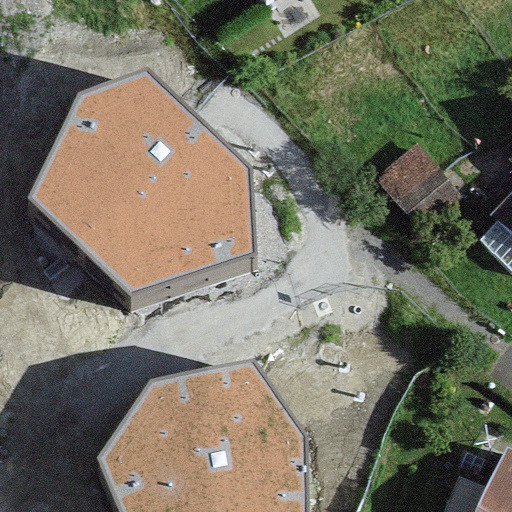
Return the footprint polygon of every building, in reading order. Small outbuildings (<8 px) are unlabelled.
[(262,0),(274,17),(300,0),(262,0)] [(253,179),(150,82),(82,104),(32,210),(133,305),(257,267),(253,179)] [(453,198),(414,157),(377,193),(415,234),(453,198)] [(307,511),(306,446),(253,370),(152,391),(99,470),(116,511),(307,511)] [(511,511),(511,466),(491,511),(511,511)]
